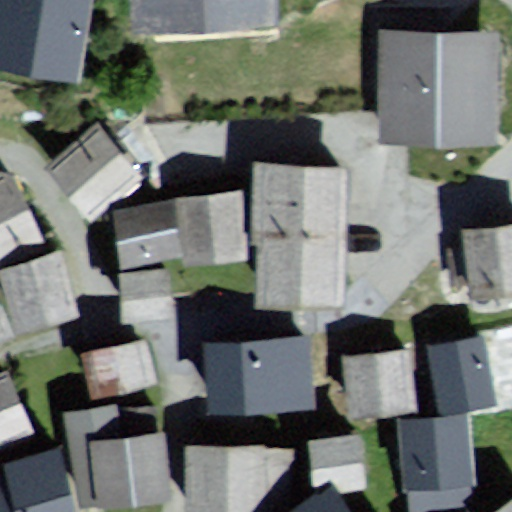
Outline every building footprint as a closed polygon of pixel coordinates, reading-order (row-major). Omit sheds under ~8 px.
[(89,0),(0,0),(0,69),(78,80),(89,0)] [(308,16),(306,0),(159,0),(162,28),(308,16)] [(511,29),(397,31),(398,142),(511,140),(511,29)] [(111,118),(60,161),(104,214),(155,171),(111,118)] [(370,161),(275,159),(273,233),(290,236),(289,296),(367,298),(370,161)] [(0,268),(59,241),(23,164),(0,175),(0,268)] [(266,257),(260,190),(199,196),(205,263),(266,257)] [(187,197),(130,207),(141,265),(198,254),(187,197)] [(511,223),(460,229),(462,246),(446,246),(451,291),(481,288),(484,315),(511,311),(511,223)] [(58,252),(0,271),(0,279),(18,335),(79,315),(58,252)] [(188,266),(137,270),(140,315),(191,312),(188,266)] [(0,345),(12,341),(0,310),(0,345)] [(489,329),(430,340),(442,407),(501,396),(489,329)] [(320,338),(216,343),(220,413),(323,408),(320,338)] [(148,343),(101,353),(111,399),(158,389),(148,343)] [(410,349),(338,356),(344,417),(416,411),(410,349)] [(3,367),(0,368),(0,449),(9,446),(3,430),(24,421),(3,367)] [(456,418),(393,426),(402,497),(465,489),(456,418)] [(160,431),(88,439),(95,502),(168,494),(160,431)] [(365,432),(306,441),(313,485),(372,476),(365,432)] [(272,511),(276,447),(193,443),(189,511),(272,511)] [(67,511),(52,449),(0,461),(0,481),(7,511),(67,511)] [(359,511),(337,482),(296,511),(359,511)] [(511,511),(511,495),(486,511),(511,511)]
